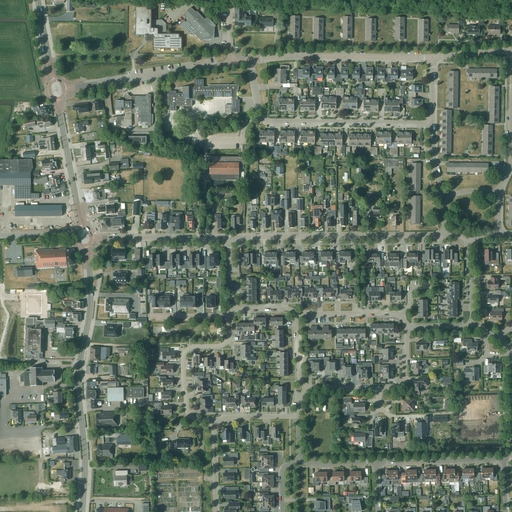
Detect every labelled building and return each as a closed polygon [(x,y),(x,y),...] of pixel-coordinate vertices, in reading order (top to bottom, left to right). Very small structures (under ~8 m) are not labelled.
[(64,0),(67,0),(67,11),(72,11),(72,0),(64,0)] [(215,27),(216,26),(210,19),(209,20),(207,17),(204,19),(197,12),(195,12),(191,7),(187,11),(211,37),(212,36),(214,36),(214,34),(214,30),(213,28),(215,27)] [(147,8),(136,8),(136,36),(147,36),(147,41),(153,41),(153,49),(182,49),(182,37),(179,37),(179,34),(166,34),(166,24),(163,20),(151,20),(151,10),(147,10),(147,8)] [(251,26),(251,17),(246,17),(246,16),(245,15),(244,14),(244,8),(234,8),(234,26),(245,26),(251,26)] [(211,37),(187,11),(183,14),(187,19),(187,21),(186,22),(184,20),(179,24),(189,35),(189,34),(190,35),(193,35),(194,34),(200,41),(201,40),(203,38),(204,40),(208,40),(210,40),(211,38),(211,37)] [(259,19),(259,27),(273,27),(273,23),(278,23),(278,15),(273,15),(273,18),(259,19)] [(458,21),(458,25),(447,25),(447,33),(453,33),(459,33),(459,29),(462,29),(462,21),(458,21)] [(478,25),(468,25),(468,35),(478,35),(478,30),(482,30),(482,21),(478,21),(478,25)] [(499,26),(489,25),(489,35),(499,35),(499,30),(503,30),(503,21),(499,21),(499,26)] [(274,70),(274,77),(286,77),(286,70),(289,70),(289,66),(281,66),(281,70),(274,70)] [(310,67),(303,67),(303,70),(298,70),(298,79),(303,79),(308,79),(308,82),(313,82),(313,75),(309,75),(310,67)] [(316,75),(313,75),(313,82),(317,82),(317,79),(323,79),(323,67),(316,67),(316,75)] [(338,82),(338,75),(334,75),(334,67),(328,67),(327,79),(333,79),(333,82),(338,82)] [(341,75),(338,75),(338,82),(342,82),(343,79),(348,79),(348,68),(341,68),(341,75)] [(358,82),(363,82),(363,75),(359,75),(359,68),(353,68),(353,79),(358,79),(358,82)] [(366,75),(363,75),(363,82),(368,82),(368,79),(373,79),(373,68),(366,68),(366,75)] [(383,82),(388,82),(388,75),(384,75),(384,68),(378,68),(378,76),(375,76),(375,81),(378,81),(378,79),(383,79),(383,82)] [(391,75),(388,75),(388,82),(392,82),(392,80),(398,80),(398,79),(398,76),(398,68),(391,68),(391,75)] [(413,68),(406,68),(406,71),(401,71),(401,76),(401,78),(406,78),(406,80),(413,80),(413,68)] [(497,70),(489,69),(489,78),(497,78),(497,75),(500,75),(500,70),(497,70)] [(168,96),(168,111),(177,111),(176,106),(192,106),(192,101),(198,101),(198,98),(232,97),(232,113),(240,113),(239,100),(237,100),(237,90),(238,90),(238,85),(209,85),(209,87),(204,87),(204,80),(195,80),(195,87),(183,87),(183,93),(176,93),(176,91),(169,91),(169,96),(168,96)] [(408,91),(408,96),(416,96),(416,93),(423,93),(423,86),(412,86),(412,91),(408,91)] [(117,116),(117,126),(132,126),(132,96),(129,96),(128,95),(129,94),(128,93),(125,96),(125,101),(124,101),(116,101),(116,106),(115,106),(115,111),(122,111),(122,110),(125,110),(125,116),(117,116)] [(139,96),(139,113),(139,126),(152,126),(151,96),(149,93),(147,94),(148,95),(147,96),(139,96)] [(416,99),(416,96),(408,96),(408,100),(412,100),(412,106),(423,106),(423,99),(416,99)] [(396,100),(392,100),(392,112),(400,112),(400,107),(403,107),(403,98),(396,98),(396,100)] [(88,104),(81,105),(77,105),(77,106),(73,106),(73,111),(82,110),(82,113),(89,112),(88,104)] [(38,116),(43,115),(51,114),(49,106),(41,108),(42,111),(41,111),(41,110),(40,110),(40,108),(33,110),(34,112),(37,112),(38,116)] [(53,125),(51,118),(44,120),(44,119),(40,119),(40,118),(35,119),(35,120),(24,122),(25,127),(36,125),(35,121),(38,120),(38,125),(44,123),(45,126),(53,125)] [(89,126),(88,121),(75,124),(76,133),(85,131),(84,127),(89,126)] [(267,143),(267,131),(260,131),(260,136),(257,136),(257,145),(260,145),(260,143),(267,143)] [(288,143),(288,131),(281,131),(280,143),(280,146),(277,146),(277,154),(281,154),(281,149),(283,149),(283,143),(288,143)] [(321,147),(318,147),(318,154),(321,154),(321,150),(324,150),(324,146),(328,146),(328,134),(321,134),(321,147)] [(40,144),(40,147),(42,147),(42,144),(44,144),(44,145),(55,144),(54,137),(47,138),(41,139),(41,141),(39,141),(39,144),(40,144)] [(243,157),(209,157),(210,175),(210,179),(212,179),(212,180),(239,180),(239,175),(239,167),(244,167),(243,157)] [(58,170),(57,159),(42,161),(43,168),(44,167),(44,170),(47,169),(47,172),(53,171),(53,170),(58,170)] [(121,160),(121,163),(109,163),(110,171),(119,170),(119,169),(129,168),(129,159),(121,160)] [(31,173),(33,168),(33,160),(0,160),(0,185),(15,185),(15,199),(39,199),(39,194),(31,194),(31,184),(31,177),(39,176),(38,172),(31,173)] [(110,181),(109,173),(104,174),(86,175),(84,175),(85,184),(87,184),(96,183),(95,183),(105,182),(105,181),(110,181)] [(37,183),(37,184),(37,185),(49,182),(47,176),(33,179),(34,184),(37,183)] [(62,185),(61,184),(60,180),(60,178),(59,178),(59,176),(50,179),(53,190),(51,190),(52,194),(64,191),(65,190),(66,189),(65,188),(65,186),(64,185),(63,185),(62,185)] [(101,190),(93,192),(95,202),(103,200),(106,200),(105,198),(106,198),(105,190),(101,190)] [(106,208),(106,206),(97,207),(98,213),(106,212),(106,211),(108,210),(108,214),(114,214),(113,205),(108,205),(108,207),(106,208)] [(15,206),(15,216),(62,216),(62,206),(15,206)] [(322,219),(321,211),(322,211),(322,206),(318,206),(310,206),(310,211),(311,211),(311,217),(316,217),(316,219),(315,219),(315,222),(316,222),(316,227),(320,227),(320,219),(322,219)] [(373,215),(369,215),(369,219),(380,219),(380,212),(379,212),(379,208),(373,208),(373,215)] [(327,227),(333,226),(333,219),(335,219),(335,210),(326,211),(326,217),(327,217),(327,219),(327,227)] [(263,228),(268,228),(268,218),(265,218),(265,213),(263,213),(263,211),(259,211),(259,219),(262,219),(262,224),(263,224),(263,228)] [(148,230),(148,229),(151,229),(152,221),(151,221),(151,220),(154,220),(155,212),(151,212),(151,214),(146,214),(146,221),(145,221),(145,229),(146,229),(146,230),(148,230)] [(186,212),(186,215),(186,222),(186,225),(189,225),(189,230),(194,230),(194,222),(192,222),(192,215),(191,215),(191,212),(186,212)] [(345,212),(337,212),(338,217),(340,217),(340,222),(341,222),(341,226),(346,226),(345,212)] [(392,225),(398,225),(398,221),(399,221),(400,213),(394,213),(394,212),(393,212),(393,213),(389,213),(389,217),(391,217),(393,217),(392,217),(392,225)] [(271,214),(271,219),(276,219),(276,221),(275,221),(275,224),(276,224),(276,228),(281,228),(281,221),(281,213),(271,214)] [(157,221),(157,230),(165,229),(165,222),(168,222),(168,214),(159,215),(159,221),(157,221)] [(217,229),(224,229),(224,226),(224,218),(220,218),(220,214),(213,215),(213,223),(217,223),(217,226),(217,229)] [(121,222),(121,216),(118,216),(117,216),(117,217),(109,218),(109,217),(102,217),(102,220),(101,221),(101,228),(102,228),(102,230),(111,229),(111,230),(124,228),(123,222),(121,222)] [(176,229),(177,230),(178,230),(179,229),(182,229),(182,223),(183,223),(183,216),(170,216),(170,223),(175,223),(175,229),(176,229)] [(231,218),(231,219),(231,229),(238,229),(238,225),(242,225),(241,216),(231,216),(231,218)] [(113,249),(113,256),(115,256),(115,260),(125,260),(125,247),(119,247),(119,249),(113,249)] [(67,265),(72,265),(75,265),(74,249),(66,250),(66,248),(36,250),(37,255),(36,255),(37,268),(67,266),(67,265)] [(431,260),(431,250),(426,250),(426,255),(423,255),(423,262),(426,262),(426,260),(431,260)] [(431,260),(435,260),(435,262),(440,262),(440,255),(437,255),(437,250),(431,250),(431,260)] [(447,260),(450,260),(450,250),(445,250),(445,255),(442,255),(442,263),(442,268),(447,268),(447,262),(447,260)] [(456,250),(450,250),(450,260),(454,260),(454,262),(459,262),(459,255),(456,255),(456,250)] [(491,250),(485,250),(485,255),(484,255),(484,260),(491,260),(491,261),(495,261),(495,253),(492,252),(491,250)] [(354,262),(354,256),(351,256),(351,251),(345,252),(345,260),(349,260),(349,262),(354,262)] [(271,261),(271,252),(266,253),(266,256),(262,256),(262,264),(266,264),(266,261),(271,261)] [(277,252),(271,252),(271,261),(272,265),(276,265),(276,266),(280,266),(280,256),(277,256),(277,252)] [(290,252),(284,252),(284,254),(281,254),(281,265),(287,265),(287,261),(290,261),(290,252)] [(298,265),(298,256),(295,256),(295,252),(290,252),(290,261),(290,264),(295,264),(295,265),(298,265)] [(308,252),(303,252),(303,256),(300,256),(300,263),(308,262),(308,261),(308,252)] [(317,262),(317,256),(314,256),(314,252),(308,252),(308,261),(308,262),(317,262)] [(327,261),(327,252),(321,252),(321,256),(318,256),(318,262),(321,262),(321,261),(327,261)] [(335,263),(335,255),(332,255),(332,252),(327,252),(327,261),(332,260),(332,263),(335,263)] [(345,252),(340,252),(340,255),(337,255),(337,262),(339,262),(339,263),(344,263),(344,260),(345,260),(345,252)] [(368,253),(368,261),(365,261),(365,267),(371,267),(371,262),(374,262),(374,253),(368,253)] [(383,267),(382,261),(380,261),(379,253),(374,253),(374,262),(377,262),(377,267),(383,267)] [(393,253),(387,253),(387,261),(384,261),(385,267),(393,267),(393,253)] [(402,259),(399,260),(398,253),(393,253),(393,267),(399,267),(399,269),(402,269),(402,259)] [(412,253),(406,253),(406,259),(403,259),(403,268),(409,268),(409,266),(412,266),(412,253)] [(421,260),(418,260),(417,253),(412,253),(412,266),(418,266),(418,268),(421,268),(421,260)] [(172,255),(172,254),(170,255),(170,262),(167,262),(167,269),(173,269),(173,266),(176,266),(176,255),(172,255)] [(176,266),(180,266),(180,269),(186,269),(185,262),(182,262),(182,254),(179,254),(179,255),(176,255),(176,266)] [(196,266),(196,255),(192,255),(192,254),(189,254),(190,262),(186,262),(186,269),(192,269),(192,266),(196,266)] [(199,255),(196,255),(196,266),(199,265),(199,268),(205,268),(205,262),(202,262),(202,254),(199,254),(199,255)] [(207,263),(207,269),(213,269),(213,266),(218,266),(218,262),(218,259),(218,254),(214,254),(214,255),(210,255),(210,263),(207,263)] [(251,264),(251,254),(245,254),(245,259),(242,259),(242,266),(248,266),(248,264),(251,264)] [(256,254),(251,254),(251,264),(255,264),(255,266),(260,266),(260,259),(256,259),(256,254)] [(152,255),(149,255),(149,262),(146,263),(146,269),(152,269),(152,266),(156,266),(156,255),(152,255)] [(159,255),(156,255),(156,266),(159,266),(159,269),(165,269),(165,262),(162,262),(162,255),(159,255)] [(32,268),(18,269),(18,277),(32,276),(32,268)] [(113,273),(113,282),(117,282),(117,283),(128,283),(128,272),(118,272),(118,273),(113,273)] [(487,289),(498,289),(498,281),(497,281),(497,276),(490,276),(490,279),(491,279),(491,281),(487,281),(487,289)] [(366,293),(369,293),(369,301),(375,301),(374,287),(369,288),(369,285),(365,285),(366,293)] [(390,301),(395,301),(395,292),(392,292),(392,287),(390,287),(390,285),(385,285),(386,293),(390,293),(390,301)] [(302,295),(302,286),(296,286),(296,289),(293,289),(293,298),(299,298),(299,295),(302,295)] [(311,297),(311,288),(308,288),(308,286),(302,286),(302,295),(305,295),(305,297),(311,297)] [(311,288),(311,297),(317,297),(317,294),(320,294),(320,286),(314,286),(314,288),(311,288)] [(325,286),(320,286),(320,294),(323,294),(323,297),(329,297),(328,288),(325,288),(325,286)] [(337,294),(337,287),(337,286),(332,286),(332,288),(328,288),(329,297),(334,297),(334,294),(337,294)] [(349,289),(346,289),(346,298),(352,298),(352,295),(355,295),(355,286),(349,286),(349,289)] [(276,300),(276,291),(273,291),(273,289),(270,289),(270,287),(267,287),(267,296),(270,296),(270,300),(276,300)] [(293,298),(293,289),(290,289),(290,287),(284,287),(284,289),(284,294),(288,294),(288,298),(293,298)] [(337,287),(337,294),(337,295),(340,295),(340,299),(346,298),(346,289),(343,289),(343,287),(337,287)] [(383,287),(374,287),(375,301),(380,301),(380,293),(383,293),(383,287)] [(276,291),(276,300),(282,300),(282,295),(284,295),(284,294),(284,289),(279,289),(279,291),(276,291)] [(501,297),(500,291),(494,291),(494,295),(487,295),(487,303),(498,303),(498,297),(501,297)] [(215,294),(215,297),(207,297),(207,308),(208,308),(211,308),(211,307),(215,307),(215,300),(218,300),(218,294),(215,294)] [(27,295),(27,314),(42,314),(42,295),(27,295)] [(159,308),(159,307),(159,295),(148,295),(148,303),(152,303),(152,308),(159,308)] [(174,303),(174,295),(164,295),(164,307),(170,307),(170,308),(170,303),(174,303)] [(203,303),(203,297),(192,297),(192,307),(192,308),(199,308),(199,303),(203,303)] [(109,313),(128,314),(129,299),(114,299),(114,300),(106,300),(105,311),(109,311),(109,313)] [(83,302),(76,302),(76,300),(64,300),(64,304),(72,304),(74,304),(74,308),(83,309),(83,302)] [(503,312),(503,308),(493,308),(493,312),(490,312),(490,320),(497,320),(497,321),(501,321),(501,312),(503,312)] [(69,321),(72,321),(81,321),(81,316),(82,315),(82,314),(81,313),(72,313),(70,313),(70,312),(66,312),(66,317),(70,317),(69,321)] [(26,318),(26,355),(26,358),(37,358),(37,359),(42,359),(42,353),(43,353),(43,339),(43,335),(43,328),(55,328),(55,320),(44,320),(44,321),(37,321),(37,318),(29,318),(26,318)] [(278,326),(282,326),(282,318),(271,318),(271,326),(275,326),(275,330),(278,330),(278,326)] [(57,328),(57,332),(60,332),(65,333),(65,337),(70,337),(70,339),(72,339),(73,339),(73,337),(74,337),(74,328),(72,327),(65,327),(65,325),(57,325),(57,328)] [(105,327),(105,336),(118,337),(119,327),(115,327),(115,326),(110,326),(110,327),(105,327)] [(416,343),(416,350),(423,350),(423,351),(430,351),(430,339),(421,339),(421,343),(416,343)] [(477,343),(470,343),(470,339),(462,339),(463,345),(464,346),(466,346),(467,353),(470,353),(470,351),(476,351),(477,351),(477,347),(477,342),(477,343)] [(240,345),(240,351),(251,351),(250,345),(255,345),(255,342),(248,342),(248,345),(240,345)] [(110,348),(91,347),(90,361),(99,361),(99,360),(106,360),(106,357),(110,357),(110,348)] [(163,360),(172,360),(172,359),(175,359),(175,352),(169,353),(169,349),(160,349),(160,352),(163,352),(163,360)] [(251,351),(240,351),(240,357),(247,357),(247,361),(256,361),(256,357),(254,357),(254,354),(251,354),(251,351)] [(393,354),(383,354),(383,359),(379,359),(379,362),(386,362),(387,359),(393,359),(393,354)] [(203,364),(203,363),(204,363),(204,361),(203,361),(203,358),(203,355),(196,355),(196,360),(193,360),(193,366),(199,366),(199,364),(203,364)] [(324,357),(324,358),(324,365),(327,365),(327,371),(332,371),(332,361),(329,361),(329,357),(324,357)] [(214,362),(211,362),(211,358),(204,358),(203,358),(203,361),(204,361),(204,363),(204,367),(209,366),(209,369),(214,369),(214,362)] [(224,363),(223,361),(223,358),(217,358),(217,362),(214,362),(214,369),(219,369),(219,366),(224,366),(225,366),(225,363),(224,363)] [(316,371),(321,371),(321,367),(323,366),(323,365),(324,365),(324,358),(316,359),(316,371)] [(335,361),(332,361),(332,371),(337,371),(337,365),(340,364),(340,360),(340,358),(335,358),(335,361)] [(311,372),(316,371),(316,359),(308,359),(308,366),(311,366),(311,372)] [(232,365),(232,360),(225,361),(223,361),(224,363),(225,363),(225,366),(225,369),(229,369),(229,371),(235,371),(235,365),(232,365)] [(348,366),(345,366),(345,363),(343,363),(343,360),(342,360),(340,360),(340,364),(340,369),(343,369),(343,376),(348,376),(348,366)] [(422,373),(422,369),(425,369),(428,366),(426,365),(425,365),(425,363),(426,363),(426,360),(418,360),(418,363),(413,363),(413,367),(414,367),(414,373),(422,373)] [(156,367),(161,367),(162,373),(173,373),(173,366),(164,366),(164,363),(156,363),(156,367)] [(348,366),(348,376),(353,376),(353,369),(356,369),(356,365),(356,363),(352,363),(352,366),(348,366)] [(356,369),(356,372),(359,372),(359,379),(364,379),(364,363),(356,363),(356,365),(356,369)] [(372,372),(372,363),(364,363),(364,379),(369,379),(369,372),(372,372)] [(483,374),(488,374),(488,372),(492,372),(492,373),(495,373),(501,373),(500,364),(495,364),(492,364),(492,363),(488,363),(488,365),(483,365),(483,374)] [(383,370),(383,373),(393,373),(393,368),(389,368),(389,365),(379,365),(379,370),(383,370)] [(94,374),(96,374),(96,368),(94,368),(94,366),(87,366),(87,374),(94,374)] [(55,382),(55,378),(55,374),(54,370),(44,370),(44,367),(31,368),(31,371),(24,371),(24,374),(21,375),(21,382),(25,381),(25,386),(45,385),(44,382),(55,382)] [(478,376),(478,368),(470,368),(470,369),(464,369),(464,376),(470,376),(470,379),(477,379),(477,376),(478,376)] [(393,373),(383,373),(383,379),(380,379),(380,382),(386,382),(386,379),(393,379),(393,373)] [(198,380),(198,386),(207,386),(207,382),(210,382),(210,376),(203,377),(203,380),(198,380)] [(163,387),(163,386),(173,386),(173,379),(173,380),(166,380),(166,377),(160,377),(160,382),(163,382),(163,387)] [(414,381),(414,391),(422,391),(422,387),(427,386),(427,378),(418,378),(418,381),(414,381)] [(92,380),(92,381),(86,381),(86,389),(100,388),(100,389),(107,389),(116,389),(116,387),(116,382),(98,382),(98,380),(92,380)] [(207,386),(198,386),(198,391),(203,391),(203,394),(211,394),(210,389),(208,388),(207,386)] [(123,401),(123,399),(143,398),(143,388),(123,389),(116,389),(107,389),(107,401),(123,401)] [(158,392),(162,392),(162,399),(171,399),(171,392),(164,392),(164,389),(158,389),(158,392)] [(89,408),(91,408),(91,409),(99,408),(99,405),(101,405),(101,402),(99,402),(99,399),(96,399),(96,390),(87,390),(86,390),(86,399),(91,399),(91,403),(88,403),(90,403),(89,408)] [(62,402),(62,392),(52,392),(52,396),(54,395),(54,403),(62,402)] [(245,402),(245,407),(250,407),(250,392),(245,393),(246,395),(241,395),(241,402),(245,402)] [(253,395),(253,398),(250,398),(250,392),(250,407),(255,407),(255,402),(259,402),(259,395),(253,395)] [(231,407),(231,398),(228,398),(228,394),(226,394),(226,395),(223,395),(223,402),(226,402),(226,407),(231,407)] [(200,398),(200,404),(210,404),(210,400),(213,400),(212,395),(205,395),(205,398),(200,398)] [(231,398),(231,407),(237,407),(237,402),(240,402),(240,395),(235,395),(234,398),(231,398)] [(414,400),(403,400),(403,407),(403,411),(410,411),(410,410),(414,410),(414,400)] [(162,406),(162,403),(154,403),(154,409),(162,409),(162,414),(165,414),(172,414),(171,406),(162,406)] [(354,414),(354,411),(365,411),(365,403),(354,403),(354,404),(351,404),(350,404),(350,405),(351,411),(347,411),(347,414),(354,414)] [(210,404),(200,404),(201,409),(206,409),(206,412),(213,412),(213,407),(210,407),(210,404)] [(22,423),(22,409),(11,409),(11,419),(16,419),(16,423),(22,423)] [(28,422),(37,422),(36,415),(35,415),(35,413),(31,413),(31,412),(24,412),(24,420),(28,419),(28,422)] [(116,412),(100,413),(100,415),(95,415),(96,426),(101,426),(102,427),(117,426),(116,412)] [(355,418),(354,414),(347,414),(347,418),(352,418),(352,424),(361,424),(361,417),(355,418)] [(427,423),(431,423),(430,416),(424,417),(424,422),(417,423),(417,428),(415,428),(416,439),(422,439),(422,437),(426,437),(426,432),(428,432),(427,423)] [(378,430),(375,430),(375,436),(380,436),(385,436),(385,432),(385,428),(386,428),(386,421),(378,422),(378,430)] [(391,427),(391,437),(397,437),(403,437),(403,432),(402,432),(402,423),(396,423),(396,427),(391,427)] [(279,438),(279,427),(271,428),(271,438),(279,438)] [(233,433),(230,433),(230,428),(222,429),(222,440),(227,440),(227,442),(234,442),(233,433)] [(246,428),(238,428),(238,439),(245,439),(246,442),(250,442),(249,433),(246,434),(246,428)] [(263,433),(263,428),(255,428),(255,438),(263,438),(263,440),(266,440),(266,433),(263,433)] [(365,441),(365,446),(372,446),(372,437),(365,437),(365,433),(354,433),(354,441),(365,441)] [(120,438),(120,445),(124,445),(124,443),(131,443),(131,435),(120,435),(120,438)] [(56,438),(57,446),(65,445),(65,447),(43,448),(43,455),(49,454),(68,453),(69,454),(70,454),(72,452),(77,452),(76,436),(65,437),(65,438),(63,439),(63,438),(56,438)] [(170,442),(170,450),(174,450),(174,447),(177,447),(177,448),(189,447),(189,439),(182,439),(177,439),(177,443),(174,444),(174,442),(170,442)] [(112,444),(102,444),(102,446),(97,446),(97,455),(103,455),(103,456),(112,456),(112,444)] [(238,461),(237,453),(229,453),(230,457),(223,457),(223,465),(234,465),(234,461),(238,461)] [(262,462),(273,462),(272,456),(266,456),(266,453),(267,453),(259,453),(259,456),(262,456),(262,462)] [(273,462),(262,462),(262,468),(259,468),(259,472),(268,471),(266,471),(266,468),(272,468),(273,468),(273,462)] [(459,482),(464,482),(465,480),(465,479),(468,478),(468,467),(468,468),(463,468),(463,469),(462,469),(462,475),(459,475),(459,482)] [(478,482),(478,481),(478,475),(474,475),(474,469),(472,469),(472,468),(468,468),(468,467),(468,478),(468,481),(469,482),(478,482)] [(478,475),(478,481),(484,481),(484,478),(487,478),(487,468),(485,469),(485,468),(481,467),(481,471),(482,474),(478,475)] [(490,479),(491,480),(493,480),(493,482),(497,481),(497,474),(493,474),(493,471),(492,467),(489,468),(487,468),(487,478),(490,478),(490,479)] [(424,470),(424,476),(420,476),(421,482),(430,482),(430,468),(425,469),(425,470),(424,470)] [(440,484),(440,482),(439,475),(439,472),(435,472),(435,470),(434,470),(434,469),(430,468),(430,482),(436,482),(436,484),(440,484)] [(443,475),(439,475),(440,482),(446,482),(446,479),(449,479),(449,468),(444,469),(444,470),(443,470),(443,475)] [(452,483),(459,482),(459,475),(455,475),(454,469),(453,469),(453,468),(449,468),(449,479),(449,483),(452,483)] [(224,481),(227,481),(228,481),(230,481),(231,481),(234,480),(234,475),(237,475),(237,469),(229,470),(229,473),(223,473),(224,481)] [(382,485),(386,485),(389,485),(389,480),(392,480),(392,471),(390,471),(390,470),(386,469),(385,473),(386,473),(386,477),(382,477),(382,485)] [(401,483),(401,476),(397,476),(397,473),(398,473),(397,469),(393,470),(393,471),(392,471),(392,480),(395,480),(396,483),(397,483),(401,483)] [(411,480),(411,469),(410,469),(406,470),(405,470),(405,476),(401,476),(401,483),(411,482),(411,480)] [(416,482),(421,482),(420,476),(416,476),(416,470),(415,470),(415,469),(411,469),(411,480),(414,480),(414,482),(416,482)] [(65,479),(70,479),(70,470),(62,470),(62,479),(60,478),(60,481),(65,481),(65,479)] [(116,477),(114,477),(114,483),(114,486),(127,485),(127,483),(126,475),(128,475),(128,471),(115,471),(115,475),(116,475),(116,477)] [(361,471),(355,472),(355,481),(355,484),(368,483),(368,477),(361,477),(361,471)] [(313,486),(316,486),(319,486),(319,482),(321,482),(321,472),(316,473),(316,478),(313,478),(313,486)] [(327,472),(321,472),(321,482),(327,482),(327,484),(330,484),(330,478),(327,478),(327,472)] [(330,478),(330,484),(330,485),(336,485),(336,482),(338,481),(338,472),(333,472),(333,478),(330,478)] [(344,472),(338,472),(338,481),(344,481),(344,484),(347,484),(347,478),(344,478),(344,472)] [(350,478),(347,478),(347,484),(347,485),(353,485),(353,481),(355,481),(355,472),(350,472),(350,478)] [(262,482),(273,482),(273,476),(266,476),(266,473),(268,473),(259,473),(259,476),(262,476),(262,482)] [(273,482),(262,482),(262,488),(259,488),(259,492),(268,491),(267,491),(266,488),(273,488),(273,482)] [(238,491),(238,487),(227,487),(227,491),(224,491),(224,499),(236,499),(236,491),(238,491)] [(263,496),(263,502),(274,502),(273,496),(267,496),(267,493),(268,493),(259,493),(260,496),(263,496)] [(356,510),(356,511),(362,511),(360,501),(362,501),(362,497),(348,497),(348,504),(351,504),(352,510),(356,510)] [(316,510),(330,510),(330,498),(324,498),(324,502),(323,503),(323,502),(315,500),(314,500),(314,506),(316,506),(316,510)] [(274,502),(263,502),(263,508),(260,508),(260,511),(269,511),(267,511),(267,508),(273,508),(274,508),(274,502)] [(240,510),(239,503),(229,503),(231,503),(231,506),(225,507),(226,509),(224,510),(224,511),(225,511),(224,511),(236,511),(237,511),(239,511),(240,510)]
